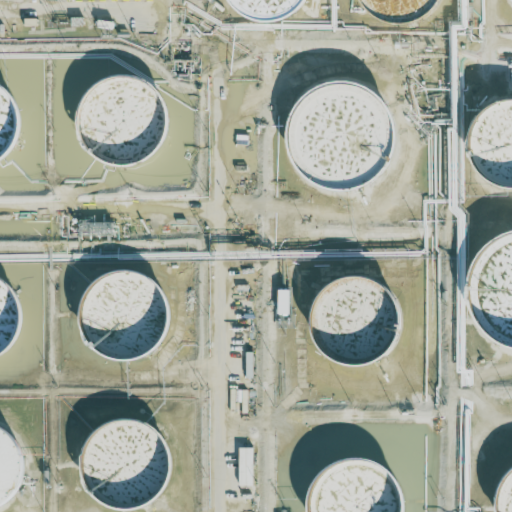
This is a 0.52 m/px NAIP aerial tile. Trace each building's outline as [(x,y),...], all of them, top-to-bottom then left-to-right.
[(240,16),(254,22),(268,24),(283,21),(295,13),(304,1),(304,0),(227,0),(230,5),(240,16)] [(372,17),(386,24),(400,25),(415,22),(427,14),(436,2),(436,0),(359,0),(362,7),(372,17)] [(90,156),(103,164),(118,168),(133,166),(146,159),(157,149),(163,135),(164,120),(160,105),(152,93),(139,84),(126,80),(113,80),(100,85),(90,92),(82,103),(77,115),(77,129),(81,143),(90,156)] [(287,114),(298,99),(313,89),(331,85),(350,86),(366,93),(380,106),(389,122),(392,140),(389,159),(380,175),(366,187),(349,194),(331,196),(313,191),(298,181),(287,167),(281,150),(281,131),(287,114)] [(0,157),(4,154),(12,142),(16,127),(15,112),(9,99),(0,90),(0,157)] [(478,177),(490,186),(505,191),(511,191),(511,103),(507,103),(494,106),(482,113),(474,123),(468,135),(467,148),(470,164),(478,177)] [(484,337),(500,348),(511,351),(511,236),(504,238),(486,248),(473,264),(466,283),(466,304),(472,322),(484,337)] [(91,350),(104,359),(119,363),(134,361),(148,355),(159,344),(166,331),(168,315),(164,300),(156,287),(144,278),(130,273),(116,273),(103,277),(92,285),(83,296),(78,309),(78,323),(82,338),(91,350)] [(321,355),(334,364),(348,369),(363,368),(378,362),(389,352),(396,339),(399,324),(396,308),(389,295),(377,285),(364,280),(350,279),(336,282),(324,289),(315,300),(310,314),(309,328),(313,343),(321,355)] [(0,360),(1,360),(12,349),(19,335),(21,320),(18,305),(9,292),(0,285),(0,360)] [(92,503),(104,511),(107,511),(139,511),(149,508),(160,497),(166,483),(168,468),(165,453),(156,440),(144,430),(131,426),(117,425),(104,429),(92,437),(84,448),(79,461),(78,475),(83,490),(92,503)] [(0,511),(3,510),(14,499),(21,485),(22,470),(19,455),(11,442),(0,433),(0,511)] [(254,448),(240,447),(239,486),(253,486),(254,448)] [(400,511),(400,502),(395,488),(385,476),(373,469),(360,466),(346,467),(333,472),(323,481),(315,493),(312,506),(312,511),(400,511)] [(511,511),(511,475),(508,479),(500,490),(496,503),(496,511),(511,511)]
